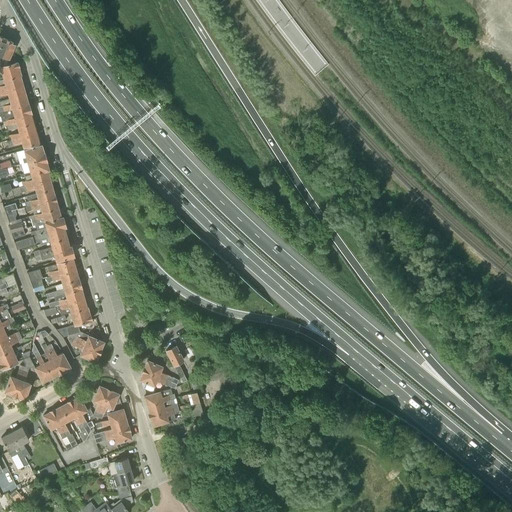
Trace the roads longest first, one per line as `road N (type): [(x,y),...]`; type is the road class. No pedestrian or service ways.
road 1 (motorway): [(499,440),(222,202),(127,100),(56,0)]
road 2 (motorway): [(499,440),(309,201),(181,0)]
road 3 (motorway): [(26,0),(137,147),(353,349)]
road 4 (motorway): [(59,147),(178,289),(353,349)]
road 5 (residential): [(59,147),(123,361)]
road 6 (motorway): [(353,349),(511,481)]
road 7 (residential): [(170,505),(123,361)]
road 8 (secondary): [(7,6),(30,51),(59,147)]
road 9 (residential): [(6,420),(123,361)]
